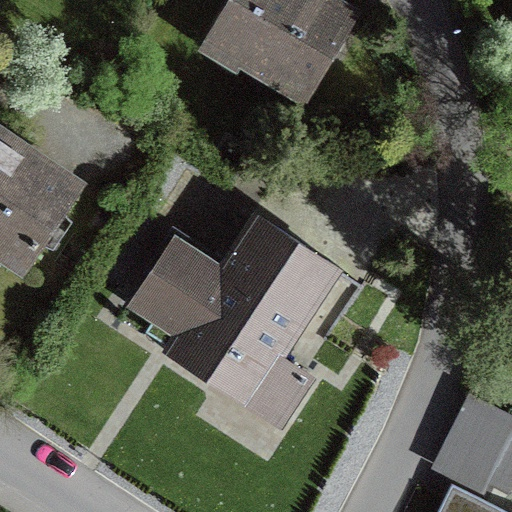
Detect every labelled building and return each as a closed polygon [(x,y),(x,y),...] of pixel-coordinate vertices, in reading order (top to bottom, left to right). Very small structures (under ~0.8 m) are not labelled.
[(323,0),(231,0),(210,36),(306,93),(351,16),(323,0)] [(0,250),(24,267),(78,186),(0,133),(0,250)] [(132,303),(154,317),(158,311),(186,329),(171,352),(306,440),(336,395),(303,373),(361,285),(259,218),(225,270),(175,238),(132,303)] [(505,491),(511,476),(511,436),(508,434),(511,425),(511,417),(475,399),(440,467),(481,488),(485,480),(505,491)] [(499,511),(454,490),(442,511),(499,511)]
